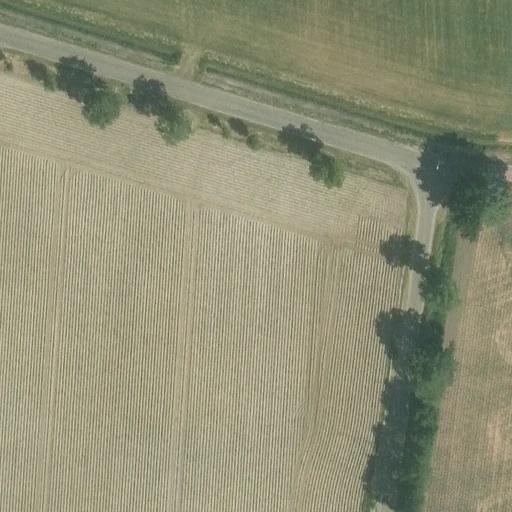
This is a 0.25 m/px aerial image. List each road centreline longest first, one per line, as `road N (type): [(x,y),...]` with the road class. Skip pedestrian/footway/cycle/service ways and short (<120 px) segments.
road 1 (unclassified): [(431,163),(0,31)]
road 2 (unclassified): [(386,511),(431,163)]
